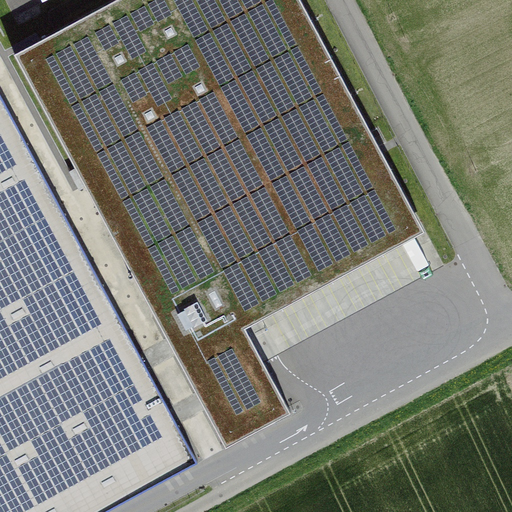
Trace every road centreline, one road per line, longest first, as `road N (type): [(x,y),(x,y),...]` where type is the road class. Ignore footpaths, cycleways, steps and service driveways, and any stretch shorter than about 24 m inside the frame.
road 1 (residential): [(175,511),(511,329)]
road 2 (unclassified): [(511,318),(336,0)]
